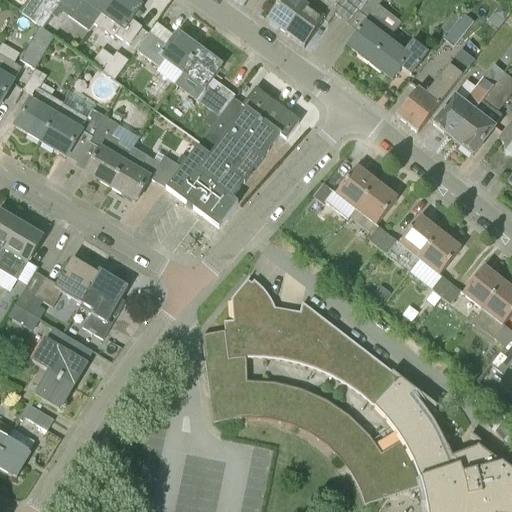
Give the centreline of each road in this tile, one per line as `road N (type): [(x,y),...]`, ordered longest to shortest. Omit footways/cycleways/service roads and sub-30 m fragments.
road 1 (residential): [(37,511),(134,354),(188,285)]
road 2 (residential): [(188,285),(351,106)]
road 3 (residential): [(188,285),(0,170)]
road 4 (residential): [(511,231),(351,106)]
road 5 (residential): [(351,106),(205,0)]
